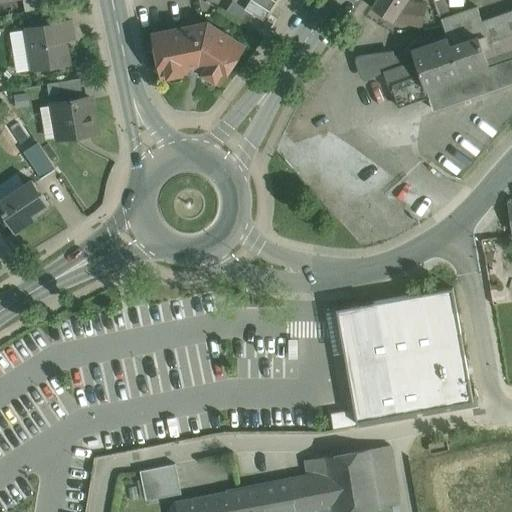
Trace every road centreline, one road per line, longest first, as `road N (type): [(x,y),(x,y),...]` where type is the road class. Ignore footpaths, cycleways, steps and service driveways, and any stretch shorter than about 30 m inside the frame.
road 1 (residential): [(511,406),(331,443),(245,441),(111,468),(100,511)]
road 2 (residential): [(511,168),(406,260),(352,280),(270,267),(223,236)]
road 3 (tertiary): [(333,0),(218,164)]
road 4 (secondary): [(160,164),(130,95),(109,0)]
road 5 (secondary): [(146,225),(0,311)]
